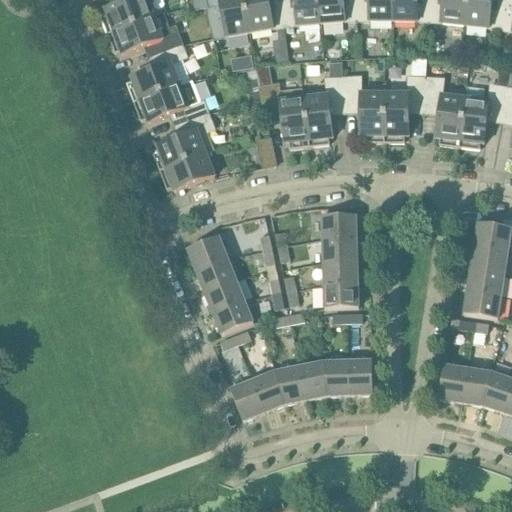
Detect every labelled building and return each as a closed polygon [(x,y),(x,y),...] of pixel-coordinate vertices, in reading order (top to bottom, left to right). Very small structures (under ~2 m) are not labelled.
[(107,16),(101,18),(108,37),(154,20),(146,0),(136,0),(105,12),(107,16)] [(205,0),(191,0),(194,13),(207,10),(205,0)] [(225,40),(250,36),(243,0),(218,0),(220,10),(207,12),(214,42),(225,40)] [(243,0),(250,36),(274,32),(274,31),(285,30),(281,0),(276,0),(269,1),(268,0),(243,0)] [(281,0),(285,30),(297,28),(297,29),(321,27),(318,0),(281,0)] [(318,0),(321,27),(346,25),(346,24),(357,24),(356,0),(318,0)] [(356,0),(357,24),(369,23),(369,24),(393,24),(393,0),(356,0)] [(393,0),(393,24),(418,25),(418,24),(429,25),(430,0),(393,0)] [(441,26),(465,29),(468,0),(430,0),(429,25),(441,25),(441,26)] [(468,0),(465,29),(490,31),(501,33),(506,3),(493,1),(493,0),(468,0)] [(511,3),(506,3),(501,33),(511,34),(511,3)] [(154,20),(108,37),(115,56),(121,54),(123,58),(144,50),(150,48),(154,58),(149,60),(149,61),(182,48),(175,30),(169,32),(163,16),(154,20)] [(133,84),(127,87),(134,106),(180,88),(172,66),(187,61),(182,48),(149,61),(154,59),(158,70),(131,80),(133,84)] [(256,72),(247,74),(249,82),(257,81),(256,72)] [(361,80),(343,81),(345,111),(360,110),(360,139),(364,139),(364,146),(384,146),(385,97),(361,96),(361,80)] [(249,82),(246,83),(248,94),(260,92),(260,91),(258,81),(257,81),(249,82)] [(327,98),(304,101),(309,150),(330,148),(329,141),(333,141),(330,112),(345,111),(343,81),(325,82),(327,98)] [(385,97),(384,146),(405,146),(405,139),(409,139),(409,110),(424,111),(426,82),(408,81),(408,97),(385,97)] [(426,82),(424,111),(439,112),(436,141),(440,142),(439,148),(459,151),(465,101),(442,99),(444,83),(426,82)] [(180,88),(134,106),(141,125),(147,122),(149,127),(170,118),(176,116),(180,127),(175,129),(208,117),(203,104),(200,106),(191,84),(180,88)] [(279,88),(260,91),(260,92),(263,105),(265,121),(281,118),(284,147),(289,146),(289,153),(309,150),(304,101),(280,104),(279,88)] [(465,101),(459,151),(479,153),(480,147),(485,147),(487,125),(488,118),(503,121),(508,92),(497,89),(490,88),(488,104),(484,104),(485,92),(467,90),(465,101)] [(511,92),(508,92),(503,121),(511,122),(511,146),(511,152),(511,92)] [(159,153),(153,155),(160,174),(206,157),(215,153),(208,135),(214,133),(208,117),(175,129),(175,130),(180,128),(184,138),(157,149),(159,153)] [(271,141),(257,144),(263,171),(276,169),(271,141)] [(206,157),(160,174),(167,193),(173,191),(175,195),(215,180),(206,157)] [(322,220),(323,243),(357,242),(356,219),(322,220)] [(478,226),(474,249),(508,254),(511,232),(478,226)] [(284,235),(275,237),(278,252),(287,250),(284,235)] [(261,240),(264,255),(272,253),(269,239),(261,240)] [(187,253),(196,274),(228,262),(219,240),(187,253)] [(357,242),(323,243),(323,266),(358,265),(357,242)] [(505,277),(508,254),(474,249),(471,272),(505,277)] [(278,252),(281,266),(290,264),(287,250),(278,252)] [(264,255),(267,269),(275,267),(272,253),(264,255)] [(196,274),(204,296),(236,283),(228,262),(196,274)] [(323,266),(324,289),(358,288),(358,265),(323,266)] [(471,272),(467,295),(501,300),(505,277),(471,272)] [(285,281),(287,296),(296,294),(293,280),(285,281)] [(204,296),(213,317),(245,304),(236,283),(204,296)] [(282,297),(279,283),(270,284),(273,299),(282,297)] [(324,289),(324,312),(359,311),(358,288),(324,289)] [(287,296),(290,310),(299,308),(296,294),(287,296)] [(498,323),(501,300),(467,295),(464,318),(498,323)] [(273,299),(273,302),(276,313),(285,311),(282,297),(273,299)] [(213,317),(221,339),(253,326),(245,304),(213,317)] [(289,319),(291,328),(305,325),(304,316),(289,319)] [(348,318),(348,326),(362,326),(362,317),(348,318)] [(333,327),(348,326),(348,318),(333,318),(333,327)] [(276,331),(291,328),(289,319),(275,322),(276,331)] [(475,325),(460,323),(459,332),(473,334),(475,325)] [(489,328),(475,325),(473,334),(488,336),(489,328)] [(251,343),(248,335),(235,340),(238,348),(251,343)] [(224,354),(238,348),(235,340),(221,345),(224,354)] [(351,399),(373,398),(372,364),(348,365),(351,399)] [(307,404),(328,400),(324,365),(300,370),(307,404)] [(348,365),(324,365),(328,400),(351,399),(348,365)] [(439,403),(461,406),(468,373),(444,369),(439,403)] [(300,370),(275,375),(285,408),(307,404),(300,370)] [(461,406),(484,410),(492,376),(468,373),(461,406)] [(264,417),(285,408),(275,375),(253,384),(264,417)] [(511,394),(511,382),(492,376),(484,410),(504,417),(511,394)] [(243,425),(264,417),(253,384),(230,393),(243,425)]
